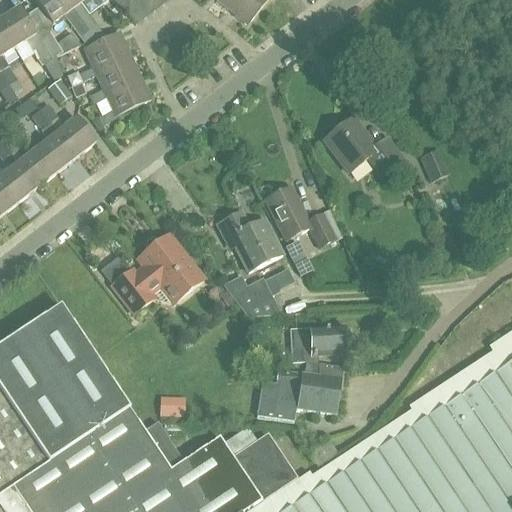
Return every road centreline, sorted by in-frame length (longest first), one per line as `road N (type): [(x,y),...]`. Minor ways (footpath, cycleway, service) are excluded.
road 1 (residential): [(0,266),(347,0)]
road 2 (residential): [(303,471),(467,281)]
road 3 (residential): [(308,301),(467,281)]
